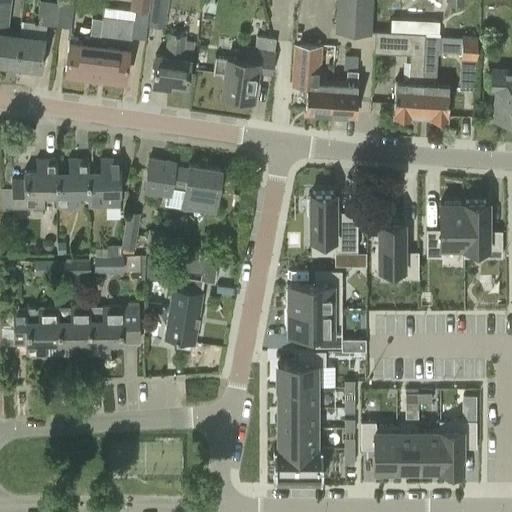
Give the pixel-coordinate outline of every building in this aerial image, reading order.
[(0,0),(0,64),(14,67),(18,35),(6,34),(9,0),(0,0)] [(45,0),(39,0),(36,24),(58,26),(61,2),(45,0)] [(132,0),(131,7),(147,10),(147,0),(132,0)] [(151,0),(149,22),(161,24),(164,0),(151,0)] [(336,0),(335,29),(370,31),(371,0),(336,0)] [(61,2),(58,26),(70,28),(73,3),(72,3),(61,2)] [(98,37),(93,76),(123,80),(127,50),(129,50),(132,21),(115,19),(117,9),(103,7),(102,18),(101,18),(98,37)] [(68,42),(64,72),(93,76),(97,45),(98,42),(98,37),(101,18),(92,17),(90,36),(84,35),(83,44),(68,42)] [(373,52),(408,54),(407,81),(395,80),(393,115),(397,115),(398,119),(406,119),(409,116),(419,117),(421,82),(423,33),(374,31),(373,52)] [(154,55),(150,84),(168,86),(169,83),(184,85),(187,59),(181,58),(183,39),(184,35),(168,33),(165,56),(164,56),(154,55)] [(421,82),(419,117),(431,117),(432,120),(440,121),(443,118),(447,118),(449,83),(436,83),(437,49),(439,49),(439,34),(425,33),(423,33),(421,82)] [(18,35),(14,67),(40,70),(44,38),(18,35)] [(215,56),(213,71),(224,72),(220,94),(251,99),(256,71),(270,73),(275,38),(256,35),(253,54),(244,52),(243,60),(226,58),(215,56)] [(462,35),(460,57),(476,57),(477,35),(462,35)] [(294,44),(292,84),(306,85),(304,112),(329,114),(331,82),(317,81),(319,45),(294,44)] [(344,55),(344,69),(357,69),(357,56),(344,55)] [(478,58),(461,58),(460,86),(476,87),(478,58)] [(511,66),(492,66),(491,88),(496,88),(494,120),(509,121),(511,124),(511,66)] [(331,82),(329,114),(354,115),(357,71),(345,70),(345,83),(331,82)] [(67,171),(55,171),(55,207),(75,206),(75,195),(87,195),(87,206),(87,170),(87,158),(67,159),(67,171)] [(99,170),(87,170),(87,206),(107,206),(120,206),(120,195),(119,158),(99,158),(99,170)] [(148,158),(142,191),(164,195),(163,204),(180,207),(180,208),(212,213),(214,203),(219,169),(187,164),(186,169),(172,167),(173,162),(148,158)] [(10,187),(0,187),(1,211),(11,211),(11,208),(43,207),(43,196),(55,196),(55,207),(55,171),(54,159),(35,159),(35,172),(22,172),(22,180),(10,180),(10,187)] [(307,197),(307,213),(309,213),(309,242),(333,242),(333,249),(356,249),(356,210),(335,210),(335,192),(309,192),(309,197),(307,197)] [(462,245),(462,256),(501,256),(501,229),(488,229),(488,200),(462,200),(462,202),(464,202),(464,245),(462,245)] [(426,228),(426,254),(441,254),(441,245),(462,245),(464,245),(464,202),(462,202),(439,202),(439,228),(426,228)] [(128,215),(123,247),(134,249),(139,216),(128,215)] [(378,222),(378,267),(402,267),(402,277),(418,277),(418,250),(403,250),(403,222),(398,222),(398,219),(383,219),(383,222),(378,222)] [(148,230),(145,250),(160,252),(161,250),(163,232),(148,230)] [(43,240),(41,243),(42,246),(44,248),(46,249),(49,249),(52,247),(53,244),(53,241),(51,239),(48,238),(45,238),(43,240)] [(65,241),(57,241),(57,253),(65,253),(65,241)] [(122,256),(94,256),(95,272),(123,272),(122,256)] [(146,256),(146,278),(160,278),(160,256),(146,256)] [(181,256),(179,271),(201,274),(200,275),(214,277),(217,256),(181,256)] [(54,259),(34,259),(34,275),(54,275),(54,259)] [(89,259),(57,259),(57,274),(89,274),(89,259)] [(286,289),(286,304),(288,304),(288,308),(341,307),(341,269),(314,269),(314,283),(288,283),(288,289),(286,289)] [(173,275),(163,338),(174,340),(175,346),(188,348),(190,342),(193,343),(203,279),(173,275)] [(5,282),(5,297),(20,297),(20,282),(5,282)] [(88,307),(56,308),(57,356),(77,356),(77,344),(89,344),(88,307)] [(95,307),(88,307),(89,344),(89,355),(108,355),(108,343),(122,343),(122,338),(138,338),(138,307),(121,307),(111,307),(101,307),(95,307)] [(285,311),(285,326),(288,326),(288,331),(314,331),(314,345),(341,345),(341,307),(288,308),(288,311),(285,311)] [(56,308),(12,308),(12,344),(25,344),(25,356),(57,356),(56,308)] [(277,363),(277,387),(278,387),(278,386),(315,386),(315,387),(320,387),(320,384),(320,365),(325,365),(324,349),(298,349),(298,363),(277,363)] [(333,365),(325,365),(320,365),(320,384),(333,384),(333,365)] [(344,379),(344,392),(354,392),(354,379),(344,379)] [(278,387),(278,406),(315,406),(315,387),(315,386),(278,386),(278,387)] [(405,391),(405,401),(418,401),(418,391),(405,391)] [(418,391),(418,401),(431,401),(431,391),(418,391)] [(344,398),(343,411),(353,411),(354,398),(344,398)] [(278,406),(278,426),(315,426),(315,406),(278,406)] [(344,417),(344,430),(353,430),(354,417),(344,417)] [(439,467),(438,467),(438,468),(462,468),(462,446),(475,446),(475,419),(438,419),(438,430),(439,430),(439,467)] [(360,420),(360,447),(373,447),(373,468),(396,468),(396,425),(375,425),(375,420),(360,420)] [(396,425),(396,468),(418,467),(418,430),(419,430),(419,425),(396,425)] [(278,446),(278,447),(315,447),(315,446),(315,426),(278,426),(278,446)] [(418,430),(418,467),(438,467),(439,467),(439,430),(438,430),(419,430),(418,430)] [(343,436),(344,450),(353,450),(353,436),(343,436)] [(272,468),(272,479),(320,479),(320,446),(315,446),(315,447),(278,447),(278,446),(272,446),(272,457),(272,468)] [(344,450),(344,462),(354,462),(353,450),(344,450)]
